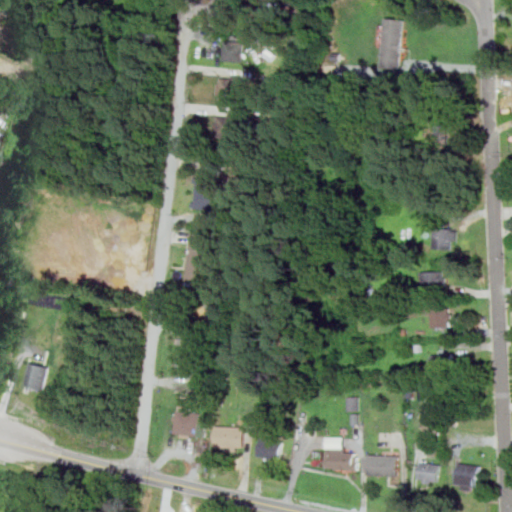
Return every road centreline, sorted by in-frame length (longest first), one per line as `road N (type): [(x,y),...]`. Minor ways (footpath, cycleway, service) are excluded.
road 1 (residential): [(504,511),(487,33),(477,0)]
road 2 (residential): [(139,475),(188,6)]
road 3 (tertiary): [(14,440),(307,511)]
